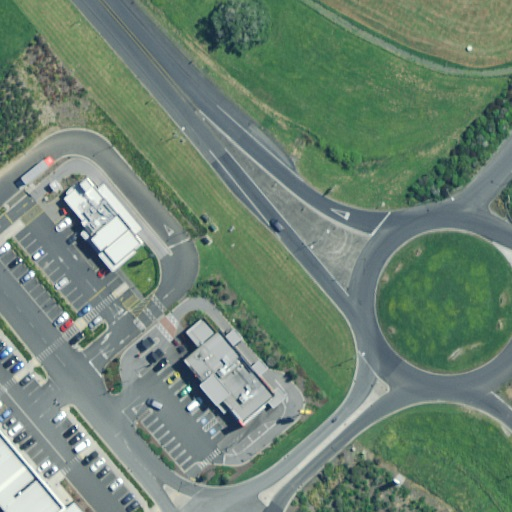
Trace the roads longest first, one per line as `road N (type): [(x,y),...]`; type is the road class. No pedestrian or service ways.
road 1 (secondary): [(370,335),(160,72)]
road 2 (secondary): [(160,72),(323,202),(396,234)]
